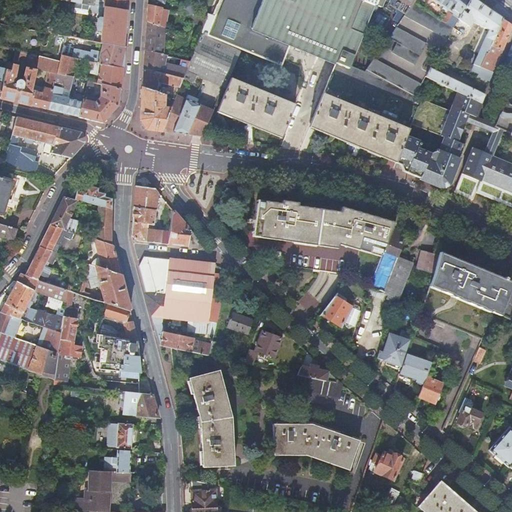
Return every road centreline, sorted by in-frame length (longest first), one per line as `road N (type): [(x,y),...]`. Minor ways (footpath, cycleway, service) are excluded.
road 1 (unclassified): [(511,511),(377,399),(201,223),(169,179),(170,158)]
road 2 (secondary): [(172,511),(166,407),(121,243),(125,157)]
road 3 (secondary): [(170,158),(303,165),(381,182),(511,237)]
road 4 (residential): [(0,277),(58,184),(95,148)]
road 5 (tertiary): [(139,0),(133,98),(121,137)]
road 6 (unknown): [(375,448),(336,480),(257,473)]
